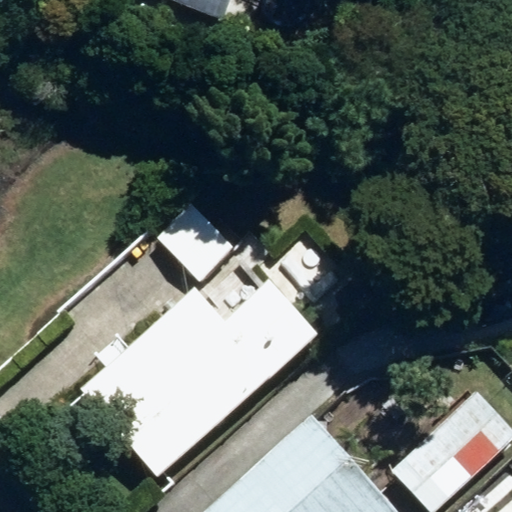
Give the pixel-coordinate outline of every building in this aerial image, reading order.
[(158,0),(223,26),(233,0),(158,0)] [(195,210),(159,244),(199,286),(235,252),(195,210)] [(80,397),(157,483),(316,344),(268,290),(224,330),(195,297),(80,397)] [(443,511),(511,447),(511,436),(476,398),(395,474),(431,511),(443,511)] [(211,511),(389,511),(311,424),(211,511)]
